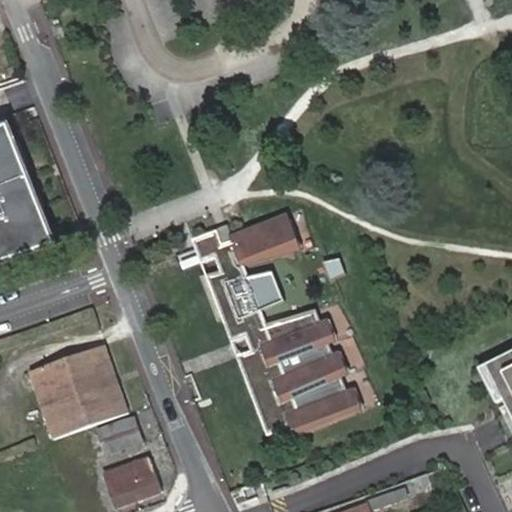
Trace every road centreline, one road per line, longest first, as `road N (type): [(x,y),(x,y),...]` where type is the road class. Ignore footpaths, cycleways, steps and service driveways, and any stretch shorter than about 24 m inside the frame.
road 1 (residential): [(218,511),(16,0)]
road 2 (unknown): [(152,0),(187,62),(216,63),(267,44)]
